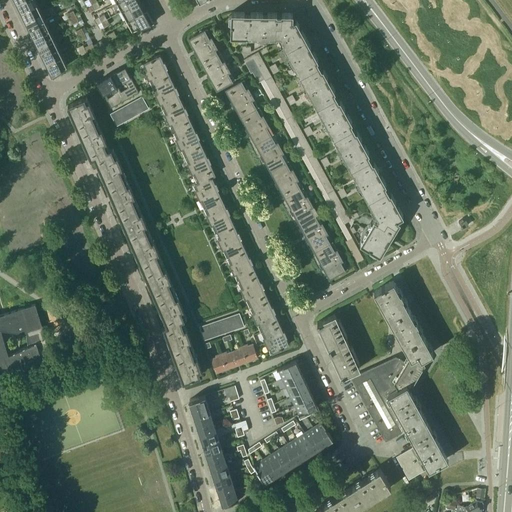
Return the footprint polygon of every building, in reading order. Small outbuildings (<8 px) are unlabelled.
[(37,2),(35,0),(19,0),(17,1),(21,10),(37,2)] [(122,11),(139,1),(138,0),(119,0),(117,2),(122,11)] [(92,4),(94,9),(100,6),(97,1),(92,4)] [(139,1),(122,11),(126,19),(144,10),(139,1)] [(21,10),(26,19),(41,11),(37,2),(21,10)] [(154,21),(147,8),(144,10),(126,19),(132,30),(154,21)] [(70,18),(76,15),(73,10),(68,13),(70,18)] [(231,33),(256,34),(257,11),(232,10),(232,14),(230,15),(229,20),(232,21),(231,33)] [(26,19),(30,27),(45,20),(41,11),(26,19)] [(277,33),(282,33),(294,20),(293,18),(293,12),(257,11),(256,34),(277,35),(277,33)] [(98,17),(101,22),(107,19),(104,13),(98,17)] [(70,18),(73,24),(79,21),(76,15),(70,18)] [(297,18),(294,20),(282,33),(286,41),(284,42),(292,57),(312,46),(297,18)] [(101,22),(104,27),(110,24),(107,19),(101,22)] [(30,27),(34,36),(50,28),(45,20),(30,27)] [(79,36),(84,33),(82,27),(76,30),(79,36)] [(34,36),(38,44),(54,37),(50,28),(34,36)] [(198,54),(202,61),(219,51),(207,28),(205,29),(204,29),(189,37),(195,49),(194,49),(197,54),(198,54)] [(116,36),(114,31),(105,35),(108,39),(116,36)] [(79,36),(81,41),(87,38),(84,33),(79,36)] [(38,44),(42,53),(58,45),(54,37),(38,44)] [(94,47),(92,42),(84,46),(86,52),(94,47)] [(42,53),(47,62),(62,54),(58,45),(42,53)] [(292,57),(307,85),(328,74),(312,46),(292,57)] [(259,50),(244,58),(252,71),(253,70),(259,81),(261,80),(272,74),(259,50)] [(235,79),(219,51),(202,61),(208,73),(207,73),(210,78),(211,77),(217,89),(235,79)] [(67,64),(62,54),(47,62),(52,73),(67,64)] [(141,63),(152,86),(170,77),(166,67),(167,67),(164,62),(163,62),(160,54),(144,62),(141,63)] [(139,92),(125,66),(111,73),(125,99),(139,92)] [(97,81),(97,82),(111,107),(125,99),(111,73),(97,81)] [(351,237),(344,223),(350,219),(272,74),(261,80),(348,239),(351,237)] [(343,102),(328,74),(307,85),(323,114),(343,102)] [(152,86),(163,110),(181,101),(177,92),(178,91),(176,86),(175,87),(170,77),(152,86)] [(234,104),(240,115),(258,105),(243,78),(225,88),(232,99),(231,100),(233,105),(234,104)] [(98,122),(87,96),(84,97),(68,104),(71,112),(70,112),(73,118),(73,117),(79,130),(98,122)] [(149,108),(142,96),(110,113),(117,125),(149,108)] [(163,110),(174,134),(192,125),(186,112),(188,112),(185,106),(184,107),(181,101),(163,110)] [(358,131),(343,102),(323,114),(338,142),(358,131)] [(248,132),(249,131),(255,142),(273,132),(258,105),(240,115),(246,126),(245,127),(248,132)] [(109,148),(98,122),(79,130),(83,140),(83,141),(85,146),(86,145),(91,157),(95,156),(109,148)] [(196,132),(192,125),(174,134),(185,157),(203,149),(198,137),(199,136),(197,131),(196,132)] [(338,142),(353,170),(374,159),(358,131),(338,142)] [(264,158),(270,169),(287,159),(273,132),(255,142),(261,153),(260,154),(263,159),(264,158)] [(98,167),(99,168),(101,172),(102,172),(106,182),(126,175),(114,146),(109,148),(95,156),(99,167),(98,167)] [(185,157),(196,181),(211,175),(215,174),(209,161),(210,161),(208,156),(207,156),(203,149),(185,157)] [(278,186),(279,185),(285,196),(302,186),(287,159),(270,169),(276,180),(275,181),(278,186)] [(389,187),(374,159),(353,170),(369,198),(389,187)] [(111,195),(111,196),(113,201),(114,200),(118,211),(138,203),(126,175),(106,182),(112,195),(111,195)] [(215,183),(211,175),(196,181),(193,183),(204,207),(222,199),(217,188),(218,187),(216,182),(215,183)] [(293,212),(299,223),(317,213),(302,186),(285,196),(291,207),(290,208),(292,213),(293,212)] [(369,198),(377,213),(397,218),(398,216),(403,213),(389,187),(369,198)] [(233,223),(228,212),(229,212),(227,207),(226,207),(222,199),(204,207),(215,231),(233,223)] [(123,224),(125,229),(126,228),(130,239),(150,231),(138,203),(118,211),(124,223),(123,224)] [(308,239),(314,250),(332,240),(317,213),(299,223),(305,234),(304,235),(307,239),(308,239)] [(400,220),(397,218),(377,213),(361,241),(371,247),(370,249),(375,252),(377,251),(380,253),(400,220)] [(462,219),(458,221),(460,225),(462,227),(463,227),(468,224),(465,220),(463,221),(462,219)] [(244,247),(240,237),(241,237),(238,232),(237,232),(233,223),(215,231),(226,255),(244,247)] [(135,252),(137,257),(138,256),(143,267),(162,259),(150,231),(130,239),(136,251),(135,252)] [(345,240),(357,262),(363,258),(351,237),(348,239),(345,240)] [(323,266),(329,277),(345,269),(345,268),(347,267),(332,240),(314,250),(320,261),(319,261),(322,266),(323,266)] [(255,271),(251,262),(252,261),(250,256),(249,257),(244,247),(226,255),(237,279),(255,271)] [(147,280),(149,285),(150,285),(155,295),(175,288),(162,259),(143,267),(148,279),(147,280)] [(266,295),(262,286),(264,286),(261,281),(260,281),(255,271),(237,279),(248,304),(266,295)] [(374,290),(389,318),(408,307),(393,280),(374,290)] [(159,308),(162,313),(167,323),(183,317),(187,316),(175,288),(155,295),(160,308),(159,308)] [(248,304),(259,328),(278,319),(274,311),(275,311),(273,306),(271,306),(266,295),(248,304)] [(4,312),(0,313),(0,371),(52,356),(36,302),(4,312)] [(424,335),(408,307),(389,318),(404,345),(424,335)] [(204,339),(244,325),(240,312),(200,326),(204,339)] [(317,321),(330,348),(347,341),(334,313),(319,321),(317,321)] [(183,317),(167,323),(167,324),(164,326),(168,338),(167,338),(169,343),(170,343),(173,352),(193,345),(183,317)] [(283,331),(278,319),(259,328),(270,352),(273,351),(289,344),(285,336),(286,335),(284,330),(283,331)] [(404,345),(409,355),(421,357),(433,352),(424,335),(404,345)] [(359,368),(347,341),(330,348),(342,376),(359,368)] [(247,360),(258,357),(253,343),(247,345),(247,343),(242,344),(247,360)] [(237,364),(247,360),(242,344),(236,347),(236,349),(232,350),(237,364)] [(180,372),(183,380),(200,374),(202,373),(193,345),(173,352),(178,367),(177,367),(179,372),(180,372)] [(227,368),(237,364),(232,350),(227,352),(227,350),(221,352),(227,368)] [(216,372),(227,368),(221,352),(216,354),(216,356),(211,358),(216,372)] [(425,363),(421,357),(409,355),(405,362),(398,357),(375,368),(385,387),(396,408),(407,428),(426,417),(410,389),(425,363)] [(278,369),(282,377),(300,368),(296,359),(259,376),(259,377),(277,368),(277,369),(278,369)] [(351,376),(362,397),(385,387),(375,368),(374,366),(351,376)] [(282,377),(286,386),(304,378),(300,368),(282,377)] [(286,386),(290,396),(309,387),(304,378),(286,386)] [(192,408),(207,403),(205,395),(205,394),(235,384),(200,395),(200,396),(189,399),(192,407),(192,408)] [(229,396),(238,393),(235,385),(224,388),(226,393),(228,393),(229,396)] [(290,396),(295,405),(313,396),(309,387),(290,396)] [(374,418),(396,408),(385,387),(362,397),(374,418)] [(317,405),(313,396),(295,405),(299,413),(298,414),(317,405)] [(210,411),(207,403),(192,408),(195,416),(210,411)] [(386,440),(407,428),(396,408),(374,418),(386,440)] [(213,420),(210,411),(195,416),(198,425),(213,420)] [(216,429),(213,420),(198,425),(200,434),(216,429)] [(321,421),(313,426),(324,443),(332,438),(321,420),(321,421)] [(313,426),(305,432),(315,449),(324,443),(313,426)] [(218,437),(216,429),(200,434),(203,442),(218,437)] [(305,432),(296,437),(307,454),(315,449),(305,432)] [(448,458),(448,457),(435,434),(416,445),(405,451),(406,453),(398,457),(409,477),(413,475),(428,467),(429,469),(448,458)] [(221,446),(218,437),(203,442),(206,451),(221,446)] [(296,437),(287,442),(298,460),(307,454),(296,437)] [(287,442),(279,448),(290,465),(298,460),(287,442)] [(224,454),(221,446),(206,451),(209,459),(224,454)] [(279,448),(270,453),(281,470),(290,465),(279,448)] [(270,453),(262,459),(273,476),(281,470),(270,453)] [(227,463),(224,454),(209,459),(211,468),(227,463)] [(264,481),(273,476),(262,459),(254,464),(254,463),(253,463),(250,454),(253,464),(264,481)] [(229,471),(227,463),(211,468),(214,476),(229,471)] [(362,478),(350,486),(361,503),(390,485),(380,467),(367,475),(366,474),(361,477),(362,478)] [(232,480),(229,471),(214,476),(217,485),(232,480)] [(253,482),(235,488),(235,489),(220,494),(220,495),(227,505),(233,501),(238,498),(260,484),(260,483),(262,482),(259,477),(253,481),(253,482)] [(235,488),(232,480),(217,485),(220,494),(235,489),(235,488)] [(334,496),(323,503),(329,511),(347,511),(361,503),(350,486),(339,493),(338,491),(333,494),(334,496)] [(478,487),(476,496),(483,497),(485,488),(478,487)] [(432,493),(422,500),(424,504),(435,497),(432,493)] [(445,507),(455,509),(456,501),(447,499),(445,507)] [(457,509),(463,510),(470,511),(480,511),(483,501),(478,499),(466,505),(458,504),(457,509)] [(413,505),(415,509),(424,504),(422,500),(413,505)] [(329,511),(323,503),(310,511),(309,509),(304,511),(329,511)]
